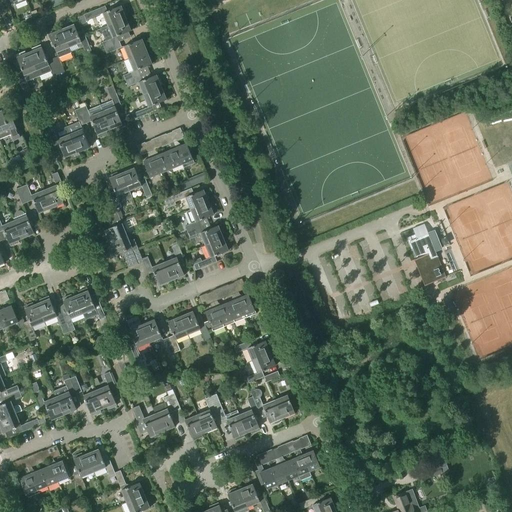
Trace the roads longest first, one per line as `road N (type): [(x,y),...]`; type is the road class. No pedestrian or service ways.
road 1 (residential): [(254,269),(417,211)]
road 2 (residential): [(318,425),(254,269)]
road 3 (residential): [(254,269),(191,117)]
road 4 (residential): [(75,183),(123,142),(191,117)]
road 5 (residential): [(135,296),(142,308),(254,269)]
road 6 (residential): [(198,473),(318,425)]
road 7 (residential): [(191,117),(143,0)]
